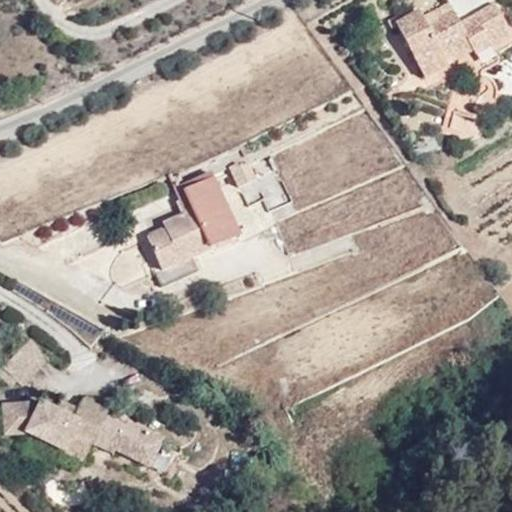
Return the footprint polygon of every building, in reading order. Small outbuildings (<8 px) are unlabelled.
[(435,63),(456,52),(449,38),(477,24),(486,37),(511,24),(511,0),(478,0),(472,3),(469,0),(449,0),(432,9),(427,0),(418,0),(394,12),(401,25),(411,18),(435,63)] [(449,38),(456,52),(486,37),(477,24),(449,38)] [(264,168),(254,147),(236,155),(247,177),(264,168)] [(185,193),(226,172),(222,164),(180,184),(185,193)] [(251,227),(226,172),(185,193),(180,196),(183,211),(174,218),(177,227),(157,237),(177,281),(214,265),(207,249),(251,227)] [(36,318),(18,300),(0,319),(0,348),(3,352),(36,318)] [(31,367),(0,367),(0,397),(14,397),(70,426),(78,411),(93,384),(97,378),(72,365),(66,376),(62,383),(45,375),(31,367)] [(50,367),(45,375),(62,383),(66,376),(50,367)] [(100,418),(113,394),(93,384),(78,411),(98,422),(100,418)] [(135,437),(149,411),(114,392),(113,394),(100,418),(135,437)]
